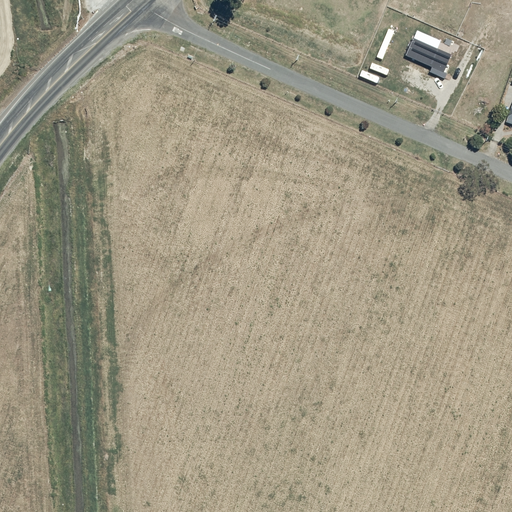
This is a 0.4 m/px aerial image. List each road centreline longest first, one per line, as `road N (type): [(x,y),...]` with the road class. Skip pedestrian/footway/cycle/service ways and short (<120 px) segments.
road 1 (residential): [(138,3),(511,172)]
road 2 (trunk): [(0,146),(138,3)]
road 3 (trunk): [(100,0),(16,91),(0,121)]
